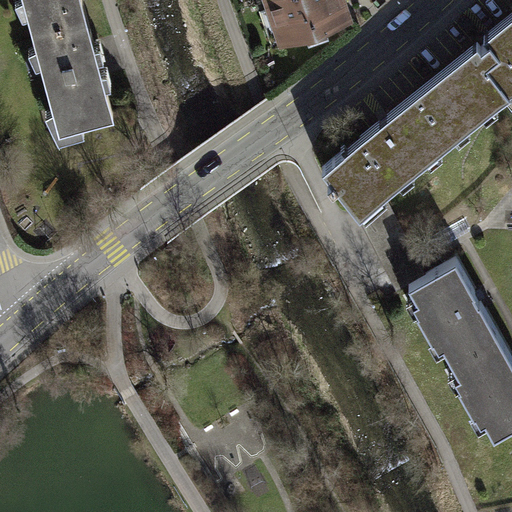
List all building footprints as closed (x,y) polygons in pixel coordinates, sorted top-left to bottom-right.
[(26,0),(33,24),(60,16),(61,20),(87,13),(83,0),(26,0)] [(354,18),(348,0),(266,0),(281,43),(354,18)] [(479,40),(474,44),(511,89),(511,88),(511,12),(489,31),(487,33),(484,35),(489,40),(483,45),(479,40)] [(33,24),(60,124),(113,110),(104,76),(100,61),(94,40),(87,13),(61,20),(60,16),(33,24)] [(511,89),(474,44),(388,113),(384,117),(380,120),(360,136),(324,165),(334,178),(330,182),(334,188),(338,184),(356,206),(361,211),(384,192),(501,98),(511,89)] [(356,206),(354,208),(359,216),(365,228),(371,239),(378,251),(384,263),(388,271),(417,255),(384,192),(361,211),(356,206)] [(417,255),(388,271),(393,281),(397,289),(398,290),(411,283),(410,281),(426,273),(417,255)] [(476,290),(457,255),(444,263),(426,273),(410,281),(411,283),(417,294),(408,299),(416,312),(419,311),(434,338),(430,340),(438,354),(446,349),(452,358),(499,331),(481,298),(478,294),(476,290)] [(511,353),(499,331),(452,358),(457,368),(449,373),(458,388),(461,386),(475,411),(471,413),(480,428),(489,423),(494,433),(511,423),(511,353)]
